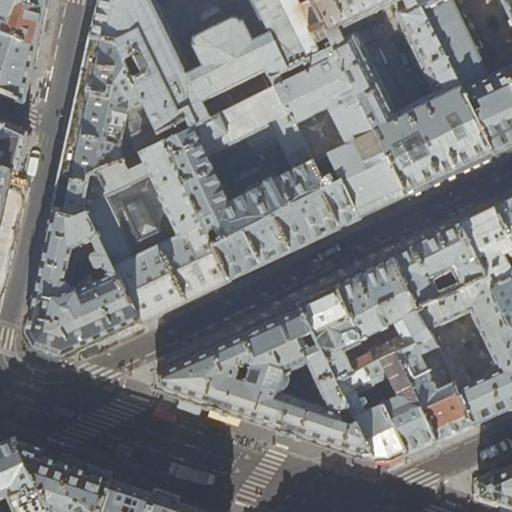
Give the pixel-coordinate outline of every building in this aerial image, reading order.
[(42,27),(46,9),(21,0),(0,0),(0,30),(38,47),(42,27)] [(21,0),(46,9),(48,0),(21,0)] [(100,0),(91,38),(116,43),(159,133),(187,119),(192,128),(276,86),(272,78),(335,47),(313,3),(311,0),(100,0)] [(319,0),(313,3),(335,47),(408,197),(453,176),(494,156),(417,0),(319,0)] [(511,0),(417,0),(494,156),(511,148),(511,0)] [(0,93),(25,104),(31,75),(38,47),(0,30),(0,93)] [(72,124),(53,212),(76,218),(83,214),(91,177),(163,142),(159,133),(116,43),(91,38),(72,124)] [(383,209),(408,197),(335,47),(272,78),(276,86),(315,162),(329,155),(333,162),(337,173),(361,219),(383,209)] [(159,133),(163,142),(230,280),(296,249),(361,219),(337,173),(324,179),(319,169),(333,162),(329,155),(315,162),(276,86),(192,128),(187,119),(159,133)] [(5,124),(0,122),(0,168),(11,172),(18,173),(21,159),(27,136),(25,133),(5,124)] [(231,282),(230,280),(163,142),(91,177),(83,214),(87,212),(140,322),(142,324),(179,307),(231,282)] [(5,198),(11,172),(0,168),(0,223),(0,224),(5,198)] [(511,200),(497,208),(511,241),(511,200)] [(479,217),(460,226),(485,278),(492,290),(511,279),(511,241),(497,208),(479,217)] [(34,346),(46,352),(63,357),(101,339),(140,322),(87,212),(83,214),(76,218),(53,212),(45,247),(32,309),(27,333),(34,346)] [(428,241),(394,257),(420,310),(485,278),(460,226),(428,241)] [(429,331),(420,310),(394,257),(366,270),(337,284),(374,362),(393,354),(431,335),(429,331)] [(511,408),(511,330),(511,331),(492,290),(485,278),(420,310),(429,331),(471,312),(498,370),(471,383),(456,350),(452,349),(440,354),(475,425),(511,408)] [(511,331),(511,330),(511,279),(492,290),(511,331)] [(299,303),(301,308),(337,380),(365,367),(374,362),(337,284),(316,295),(299,303)] [(364,458),(373,458),(337,380),(301,308),(271,321),(157,373),(158,387),(248,419),(364,458)] [(454,435),(475,425),(440,354),(431,335),(393,354),(438,442),(454,435)] [(423,449),(438,442),(393,354),(374,362),(365,367),(376,389),(383,404),(405,450),(409,456),(423,449)] [(400,453),(405,450),(383,404),(365,413),(363,409),(366,407),(367,405),(364,400),(362,400),(359,401),(358,398),(376,389),(365,367),(337,380),(373,458),(391,457),(395,455),(400,453)] [(0,444),(0,511),(52,511),(44,495),(19,447),(18,444),(14,438),(0,444)] [(25,449),(19,447),(44,495),(52,511),(102,511),(113,479),(88,470),(59,461),(47,456),(44,455),(38,453),(32,451),(25,449)] [(402,457),(400,453),(395,455),(391,457),(373,458),(376,463),(391,462),(402,457)] [(511,509),(511,466),(478,481),(479,498),(511,509)] [(211,511),(166,497),(113,479),(102,511),(211,511)]
